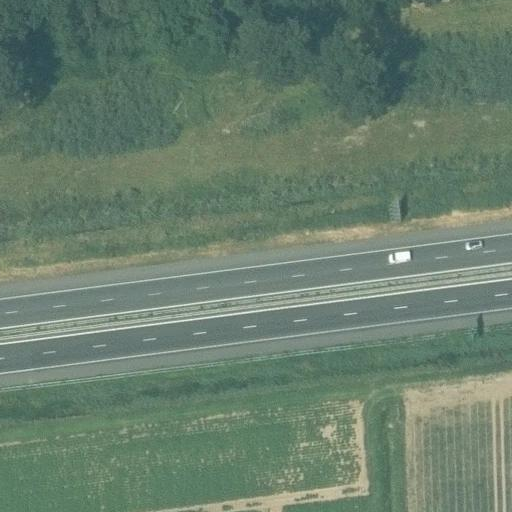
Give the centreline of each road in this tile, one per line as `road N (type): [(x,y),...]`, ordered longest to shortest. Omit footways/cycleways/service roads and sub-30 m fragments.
road 1 (motorway): [(0,359),(511,294)]
road 2 (motorway): [(511,248),(0,313)]
